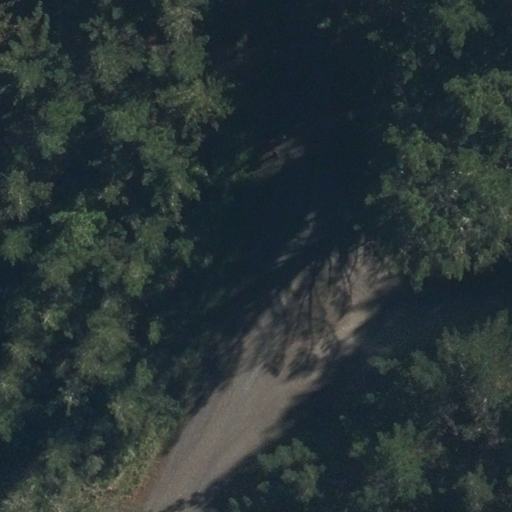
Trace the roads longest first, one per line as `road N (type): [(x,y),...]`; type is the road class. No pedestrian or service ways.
road 1 (track): [(184,511),(279,301),(286,0)]
road 2 (track): [(511,325),(279,301)]
